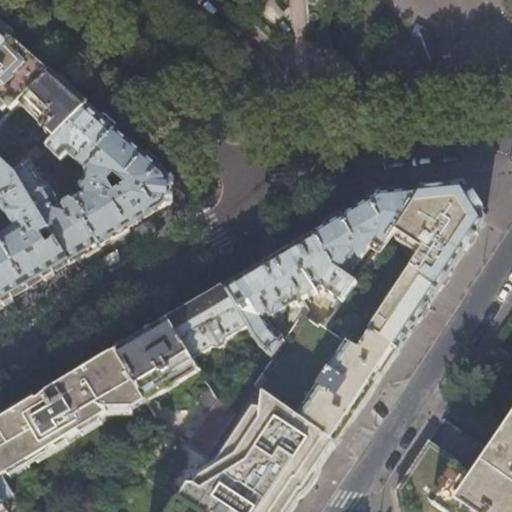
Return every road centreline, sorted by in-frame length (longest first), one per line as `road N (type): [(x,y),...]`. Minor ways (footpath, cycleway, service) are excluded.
road 1 (tertiary): [(233,166),(247,209),(239,221),(0,364)]
road 2 (residential): [(336,511),(511,247)]
road 3 (tertiary): [(511,134),(233,166)]
road 4 (tertiary): [(233,166),(39,0)]
